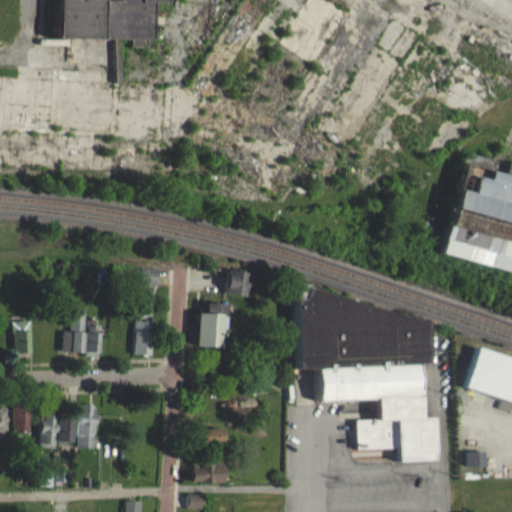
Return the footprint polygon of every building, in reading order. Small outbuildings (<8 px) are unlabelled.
[(53,0),(53,44),(153,45),(154,8),(167,8),(167,0),(53,0)] [(511,280),(436,259),(441,239),(446,220),(461,165),(468,160),(493,168),(495,168),(501,170),(511,173),(511,280)] [(155,267),(154,285),(137,284),(137,266),(155,267)] [(227,269),(226,274),(224,274),(222,292),(243,295),(246,272),(227,269)] [(305,286),(301,297),(293,298),(293,368),(313,367),(315,400),(372,397),(373,419),(352,419),(354,449),(393,446),(394,460),(431,458),(430,416),(416,416),(415,362),(426,362),(424,321),(305,286)] [(223,303),(222,328),(218,328),(217,346),(192,345),(192,337),(188,337),(189,322),(193,322),(194,312),(201,312),(202,302),(223,303)] [(81,307),(81,313),(82,313),(80,351),(58,350),(60,330),(67,330),(68,313),(69,313),(70,307),(81,307)] [(148,312),(147,354),(130,353),(131,319),(132,319),(132,311),(148,312)] [(27,320),(27,329),(28,329),(29,351),(12,352),(11,331),(9,331),(9,320),(27,320)] [(85,323),(84,331),(82,331),(80,350),(82,350),(81,355),(95,356),(95,351),(96,352),(98,324),(85,323)] [(511,358),(473,346),(460,385),(511,402),(511,358)] [(26,401),(27,431),(12,431),(11,401),(26,401)] [(89,403),(89,406),(92,407),(92,415),(93,415),(93,424),(91,424),(90,446),(75,446),(76,435),(75,435),(76,412),(77,412),(78,403),(89,403)] [(52,411),(51,419),(53,419),(51,447),(36,446),(36,442),(35,442),(37,420),(40,420),(41,410),(52,411)] [(70,416),(68,441),(64,441),(64,444),(54,443),(54,440),(52,440),(55,415),(70,416)] [(197,428),(197,442),(220,441),(220,427),(197,428)] [(195,436),(196,450),(220,449),(220,435),(195,436)] [(463,451),(463,466),(482,465),(482,450),(463,451)] [(463,459),(464,473),(482,473),(482,458),(463,459)] [(209,463),(196,463),(196,468),(187,468),(187,481),(197,480),(197,482),(221,481),(220,464),(209,465),(209,463)] [(63,467),(63,481),(51,480),(52,466),(63,467)] [(51,470),(50,486),(33,484),(34,469),(51,470)] [(62,489),(63,475),(52,474),(51,488),(62,489)] [(34,494),(50,494),(50,478),(35,477),(34,494)] [(185,492),(184,506),(199,508),(200,494),(185,492)] [(121,511),(122,499),(138,500),(136,511),(121,511)]
